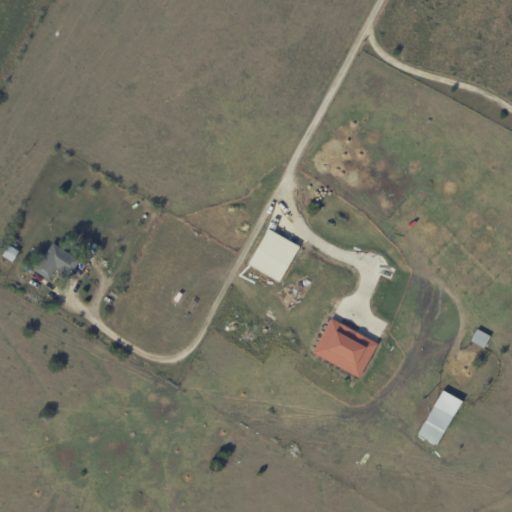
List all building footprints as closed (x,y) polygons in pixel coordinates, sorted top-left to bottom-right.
[(281,281),(297,244),(265,229),(248,267),(281,281)] [(58,270),(54,268),(46,280),(33,271),(51,243),(77,261),(67,277),(58,270)] [(93,255),(88,252),(94,244),(99,247),(93,255)] [(8,246),(18,252),(12,262),(2,256),(8,246)] [(342,326),(351,330),(347,338),(364,347),(354,365),(344,360),(342,364),(327,357),(330,351),(329,351),(336,338),(333,336),(339,324),(342,326)] [(477,330),(489,336),(483,348),(470,341),(477,330)] [(424,422),(443,432),(436,445),(417,435),(424,422)]
